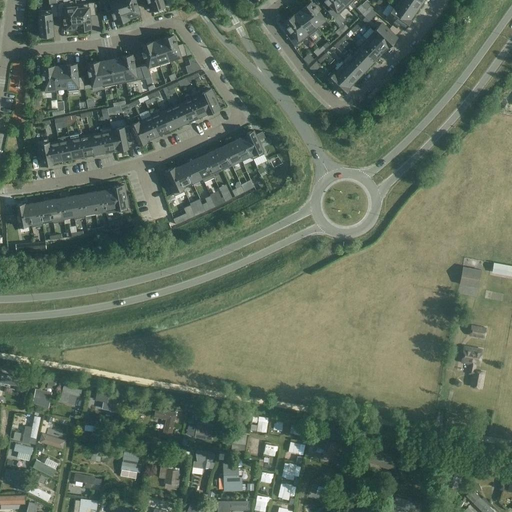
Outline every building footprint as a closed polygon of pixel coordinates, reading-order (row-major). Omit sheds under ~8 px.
[(128,19),(122,0),(118,0),(110,3),(109,0),(104,0),(103,1),(106,13),(113,11),(113,12),(112,13),(114,18),(115,18),(117,23),(128,19)] [(139,0),(122,0),(128,19),(136,17),(135,15),(140,14),(138,8),(139,8),(137,3),(136,3),(136,1),(139,0)] [(165,6),(162,0),(147,0),(148,1),(149,1),(152,10),(154,10),(155,12),(163,9),(163,7),(165,6)] [(347,6),(341,0),(324,0),(328,4),(329,3),(339,14),(347,6)] [(410,19),(416,11),(400,0),(399,0),(394,8),(393,7),(393,8),(411,20),(410,19)] [(400,0),(416,11),(422,2),(419,0),(400,0)] [(325,19),(318,10),(319,10),(316,6),(315,6),(311,1),(302,8),(318,29),(319,29),(316,26),(325,19)] [(96,15),(95,2),(88,3),(88,4),(76,5),(78,30),(91,28),(90,23),(91,23),(91,17),(90,17),(90,15),(96,15)] [(53,35),(53,25),(53,20),(52,20),(52,17),(58,16),(57,4),(50,5),(51,10),(38,11),(40,36),(42,36),(42,38),(52,37),(51,35),(53,35)] [(78,30),(76,5),(75,5),(76,7),(64,8),(63,4),(57,4),(58,16),(64,16),(65,18),(64,18),(64,23),(65,23),(66,29),(71,28),(71,30),(78,30)] [(318,29),(302,8),(302,9),(294,15),(293,15),(309,36),(318,29)] [(404,29),(411,20),(393,8),(387,17),(404,29)] [(309,36),(293,15),(284,22),(288,27),(287,27),(290,31),(286,35),(295,47),(309,36)] [(389,46),(397,38),(381,23),(374,31),(389,46)] [(339,36),(344,32),(341,29),(339,28),(335,32),(339,36)] [(389,47),(389,46),(374,31),(373,32),(374,33),(367,40),(381,53),(388,46),(389,47)] [(184,45),(183,43),(178,45),(176,40),(174,35),(163,38),(170,60),(181,56),(181,57),(187,55),(184,45)] [(170,60),(163,38),(162,39),(163,39),(153,42),(152,42),(159,63),(170,60)] [(373,61),(381,53),(367,40),(360,48),(373,61)] [(159,63),(152,42),(141,45),(143,51),(142,51),(144,56),(145,56),(147,64),(148,67),(159,63)] [(317,56),(322,52),(319,49),(318,48),(313,52),(317,56)] [(366,68),(373,61),(360,48),(352,55),(350,53),(349,53),(366,68)] [(342,61),(358,76),(366,68),(349,53),(342,61)] [(138,80),(135,67),(135,66),(135,65),(134,60),(133,60),(132,55),(121,57),(126,82),(138,80)] [(126,82),(121,57),(121,58),(110,60),(115,85),(126,82)] [(115,85),(110,60),(100,62),(99,61),(104,87),(115,85)] [(104,87),(99,61),(88,64),(89,69),(88,70),(89,75),(90,75),(92,86),(103,84),(104,87)] [(351,84),(358,76),(342,61),(344,63),(337,71),(351,84)] [(85,89),(84,77),(78,77),(77,75),(78,75),(78,69),(77,70),(76,64),(65,65),(67,91),(85,89)] [(147,64),(141,66),(145,79),(152,77),(148,67),(147,64)] [(67,91),(65,65),(54,66),(56,92),(57,92),(56,88),(67,87),(67,91)] [(56,92),(54,66),(42,67),(43,73),(42,73),(43,78),(45,93),(56,92)] [(141,66),(135,67),(138,80),(145,79),(141,66)] [(349,86),(351,84),(337,71),(334,68),(326,77),(343,94),(350,88),(349,86)] [(177,79),(174,73),(169,76),(171,81),(177,79)] [(209,113),(220,109),(214,97),(216,96),(213,90),(211,91),(211,89),(200,93),(209,113)] [(209,114),(209,113),(200,93),(200,94),(200,95),(191,99),(199,116),(208,112),(209,114)] [(189,121),(199,116),(191,99),(181,103),(189,121)] [(179,125),(189,121),(181,103),(171,108),(179,125)] [(169,129),(179,125),(171,108),(161,112),(169,129)] [(159,134),(169,129),(161,112),(151,116),(159,134)] [(149,138),(159,134),(151,116),(142,121),(149,138)] [(146,140),(149,138),(142,121),(139,122),(138,121),(130,125),(139,145),(147,141),(146,140)] [(105,151),(115,149),(111,127),(100,129),(105,151)] [(119,150),(128,148),(124,127),(115,129),(115,130),(112,131),(111,127),(115,149),(118,148),(119,150)] [(94,153),(105,151),(100,129),(101,133),(90,135),(94,153)] [(243,137),(253,159),(264,154),(253,130),(245,134),(246,136),(243,137)] [(73,158),(84,156),(79,133),(68,135),(73,158)] [(84,156),(94,153),(90,135),(80,137),(80,133),(79,133),(84,156)] [(62,160),(73,158),(68,135),(69,139),(59,141),(62,160)] [(253,159),(243,137),(233,142),(241,159),(251,155),(253,159)] [(41,166),(52,163),(47,139),(36,141),(37,146),(35,147),(36,154),(39,154),(41,166)] [(52,162),(62,160),(59,141),(49,143),(48,139),(47,139),(52,163),(53,163),(52,162)] [(231,164),(241,159),(233,142),(223,146),(231,164)] [(221,169),(231,164),(223,146),(213,151),(221,169)] [(212,173),(221,169),(213,151),(203,155),(212,173)] [(202,178),(212,173),(203,155),(194,160),(202,178)] [(192,182),(202,178),(194,160),(184,164),(192,182)] [(183,186),(192,182),(184,164),(175,169),(174,167),(173,168),(183,188),(183,187),(183,186)] [(173,192),(183,188),(173,168),(163,172),(168,183),(166,184),(170,191),(172,190),(173,192)] [(210,188),(212,192),(222,188),(220,184),(210,188)] [(117,212),(128,210),(127,204),(129,204),(128,197),(126,197),(124,185),(113,187),(117,212)] [(232,190),(235,197),(244,192),(241,186),(232,190)] [(117,213),(117,212),(113,187),(112,187),(112,189),(102,190),(106,213),(116,211),(117,213)] [(106,214),(106,213),(102,190),(92,192),(95,212),(105,210),(106,214)] [(222,194),(223,197),(225,202),(233,198),(229,190),(222,194)] [(85,214),(95,212),(92,192),(81,194),(85,217),(86,217),(85,214)] [(75,219),(85,217),(81,194),(70,196),(75,219)] [(74,219),(75,219),(70,196),(60,198),(64,221),(64,218),(74,216),(74,219)] [(53,223),(64,221),(60,198),(49,200),(53,223)] [(53,223),(49,200),(38,202),(43,225),(42,221),(52,220),(53,223)] [(216,207),(213,200),(207,202),(202,204),(205,211),(216,207)] [(32,227),(43,225),(38,202),(28,204),(32,227)] [(32,227),(28,204),(25,205),(24,203),(15,205),(19,227),(28,225),(28,224),(31,224),(32,227)] [(188,222),(193,220),(188,208),(182,211),(188,222)] [(509,266),(494,263),(492,273),(511,277),(511,266),(509,266)] [(460,284),(463,285),(478,288),(481,270),(462,266),(461,274),(460,284)] [(486,328),(471,325),(469,337),(485,339),(486,328)] [(471,387),(482,389),(485,372),(475,371),(476,365),(480,366),(483,350),(465,347),(462,363),(471,364),(470,374),(474,374),(471,387)] [(27,379),(1,374),(0,379),(0,382),(2,383),(18,386),(17,386),(17,391),(20,391),(25,392),(27,381),(27,379)] [(56,381),(49,379),(47,386),(54,387),(56,381)] [(77,397),(78,397),(80,397),(82,390),(80,389),(64,386),(62,393),(60,401),(75,405),(77,397)] [(52,392),(36,389),(32,405),(48,408),(52,392)] [(118,405),(120,397),(120,395),(98,390),(97,392),(95,400),(103,401),(111,403),(109,411),(116,413),(118,405)] [(156,407),(154,416),(167,419),(164,433),(171,435),(177,412),(156,407)] [(42,419),(35,417),(32,431),(27,430),(25,439),(20,438),(19,442),(37,445),(38,440),(37,440),(42,419)] [(193,426),(192,436),(195,436),(195,438),(211,441),(214,424),(198,421),(197,427),(193,426)] [(13,440),(19,441),(21,433),(14,432),(13,440)] [(247,435),(233,433),(231,450),(244,452),(247,435)] [(62,441),(58,439),(51,437),(44,435),(42,442),(43,442),(60,447),(62,442),(62,441)] [(319,438),(315,447),(325,451),(322,456),(333,460),(339,445),(330,442),(332,438),(327,436),(325,440),(319,438)] [(289,441),(288,451),(296,452),(297,442),(289,441)] [(15,443),(14,450),(32,455),(33,447),(15,443)] [(390,470),(391,468),(393,469),(395,470),(399,458),(394,457),(395,456),(371,449),(367,461),(390,470)] [(435,454),(416,450),(413,450),(411,458),(425,460),(423,469),(431,470),(432,468),(435,454)] [(101,453),(92,451),(91,460),(100,461),(101,454),(101,453)] [(121,470),(122,470),(129,471),(140,472),(141,464),(138,464),(139,453),(124,451),(123,459),(123,461),(122,461),(121,466),(121,468),(121,470)] [(194,461),(193,467),(203,468),(208,469),(208,468),(213,469),(216,463),(212,462),(215,456),(214,454),(198,451),(196,453),(197,461),(194,461)] [(482,457),(480,466),(504,472),(507,463),(482,457)] [(36,459),(33,467),(53,477),(56,469),(36,459)] [(283,463),(283,472),(298,472),(298,464),(283,463)] [(161,478),(164,479),(164,483),(165,483),(172,484),(177,484),(179,485),(180,471),(173,471),(168,470),(168,468),(169,466),(160,465),(159,478),(161,478)] [(6,469),(5,478),(19,480),(18,486),(26,487),(28,472),(6,469)] [(229,469),(224,469),(223,469),(223,481),(224,481),(239,480),(239,479),(239,469),(229,469)] [(446,469),(445,473),(442,483),(453,487),(457,472),(446,469)] [(75,473),(75,475),(74,480),(85,483),(84,487),(90,488),(91,484),(94,484),(95,478),(95,477),(75,473)] [(242,479),(239,479),(239,480),(224,481),(224,490),(242,489),(242,479)] [(51,495),(31,485),(28,491),(48,501),(51,495)] [(495,511),(472,489),(466,496),(482,511),(495,511)] [(357,503),(378,508),(380,500),(359,495),(357,503)] [(264,505),(265,497),(256,496),(255,504),(264,505)] [(396,498),(392,511),(395,511),(413,511),(416,503),(396,498)] [(81,499),(78,511),(86,511),(87,509),(99,511),(100,503),(88,502),(88,500),(81,499)] [(109,499),(108,506),(106,511),(120,511),(121,510),(128,511),(132,511),(135,506),(109,499)] [(198,511),(203,503),(193,499),(187,511),(198,511)] [(228,500),(228,510),(250,510),(249,503),(249,500),(228,500)] [(37,511),(40,505),(32,503),(29,511),(37,511)]
